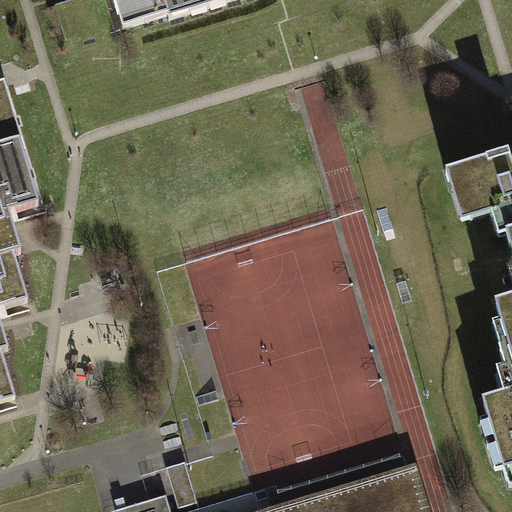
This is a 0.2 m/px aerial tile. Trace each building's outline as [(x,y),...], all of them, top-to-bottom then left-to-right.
[(70,36),(116,25),(110,0),(74,0),(62,3),(70,36)] [(113,0),(123,31),(145,24),(142,15),(165,8),(167,13),(210,0),(113,0)] [(241,0),(210,0),(167,13),(165,8),(142,15),(145,24),(168,17),(169,21),(241,0)] [(0,151),(16,146),(22,144),(4,86),(0,87),(0,151)] [(19,156),(16,146),(0,151),(0,260),(14,256),(22,254),(13,227),(10,216),(39,207),(23,155),(19,156)] [(507,236),(511,252),(511,164),(509,153),(446,172),(452,193),(453,193),(461,190),(470,220),(471,221),(492,215),(500,213),(507,236)] [(461,190),(453,193),(462,223),(470,220),(461,190)] [(500,213),(492,215),(499,239),(507,236),(500,213)] [(0,311),(28,304),(14,256),(0,260),(0,352),(1,353),(9,350),(1,324),(0,322),(0,311)] [(511,298),(495,303),(501,322),(508,346),(500,348),(499,348),(499,350),(511,345),(511,298)] [(493,324),(500,348),(508,346),(501,322),(493,324)] [(488,419),(495,444),(511,439),(511,345),(499,350),(504,367),(511,391),(503,394),(482,400),(488,419)] [(0,404),(16,400),(1,353),(0,352),(0,404)] [(496,370),(503,394),(511,391),(504,367),(496,370)] [(495,444),(488,419),(480,421),(488,447),(495,444)] [(511,439),(495,444),(503,470),(509,488),(511,487),(511,439)] [(495,444),(488,447),(495,472),(503,470),(495,444)] [(198,503),(185,463),(166,469),(179,509),(198,503)] [(420,511),(407,467),(261,511),(256,492),(188,511),(171,511),(166,496),(116,511),(420,511)]
